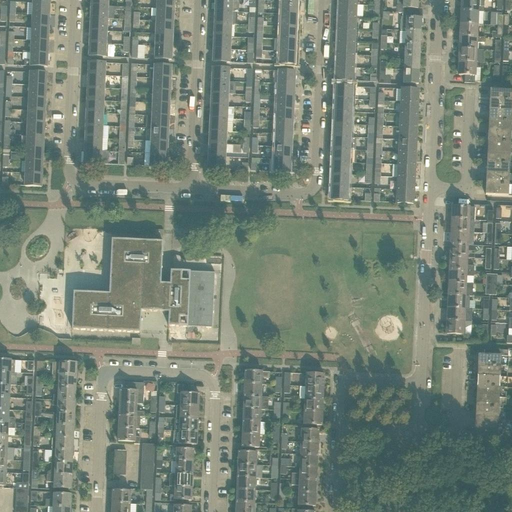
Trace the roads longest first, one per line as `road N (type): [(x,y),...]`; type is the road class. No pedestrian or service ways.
road 1 (residential): [(96,511),(99,385),(115,369),(209,381),(216,395),(210,511)]
road 2 (residential): [(196,188),(298,192),(316,184),(324,0)]
road 3 (residential): [(196,188),(73,177),(76,0)]
road 4 (residential): [(420,380),(428,188)]
road 5 (residential): [(428,188),(438,0)]
road 6 (residential): [(196,188),(200,0)]
road 7 (residential): [(428,188),(465,190),(470,89)]
road 8 (residential): [(341,428),(342,381),(420,380)]
